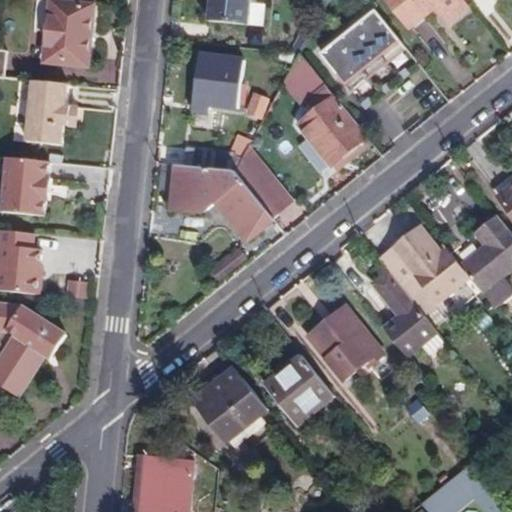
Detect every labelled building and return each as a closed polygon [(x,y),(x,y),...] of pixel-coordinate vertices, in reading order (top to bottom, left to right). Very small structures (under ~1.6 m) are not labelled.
[(247,24),(248,0),(208,0),(207,20),(247,24)] [(451,22),(472,6),(466,0),(390,0),(414,28),(439,7),(451,22)] [(96,8),(52,3),(45,65),(90,69),(96,8)] [(355,92),(408,48),(378,11),(324,54),(355,92)] [(326,83),(303,54),(286,84),(302,103),(308,99),(323,86),(326,83)] [(201,56),(196,104),(216,106),(244,109),(247,81),(249,61),(221,58),(201,56)] [(67,109),(69,87),(34,84),(27,146),(63,149),(65,128),(70,129),(71,109),(67,109)] [(334,164),(370,135),(337,96),(334,99),(323,86),(308,99),(318,111),(302,124),(334,164)] [(269,104),(257,101),(253,118),(266,121),(269,104)] [(216,106),(196,104),(196,113),(215,115),(216,106)] [(78,110),(71,109),(70,129),(77,129),(78,110)] [(370,135),(334,164),(338,169),(373,140),(370,135)] [(190,169),(239,174),(247,157),(192,152),(190,169)] [(239,174),(275,217),(291,203),(250,152),(247,157),(239,174)] [(52,165),(10,161),(4,215),(46,219),(48,203),(51,203),(53,182),(50,181),(52,165)] [(249,239),(275,217),(239,174),(190,169),(180,168),(175,211),(204,214),(219,202),(249,239)] [(511,188),(500,198),(511,212),(511,188)] [(464,270),(471,278),(484,294),(511,271),(511,235),(497,218),(477,235),(488,250),(464,270)] [(464,270),(448,250),(442,255),(421,229),(394,250),(437,305),(471,278),(464,270)] [(2,233),(0,249),(0,293),(41,299),(44,276),(41,276),(42,269),(44,252),(34,250),(36,237),(2,233)] [(389,273),(424,316),(437,305),(394,250),(380,261),(389,273)] [(406,315),(385,331),(413,365),(444,340),(424,316),(389,273),(378,281),(406,315)] [(68,299),(89,300),(90,282),(69,281),(68,299)] [(25,309),(0,305),(0,331),(10,332),(18,339),(0,366),(0,385),(19,398),(46,357),(56,354),(67,336),(25,309)] [(317,346),(353,317),(348,309),(311,339),(317,346)] [(353,317),(317,346),(346,382),(368,364),(369,366),(384,354),(353,317)] [(335,396),(302,357),(266,386),(299,425),(335,396)] [(267,410),(234,369),(196,401),(233,448),(264,422),(260,416),(267,410)] [(141,511),(192,511),(197,461),(147,457),(141,511)] [(506,511),(470,467),(423,505),(428,511),(461,511),(477,500),(487,511),(506,511)]
